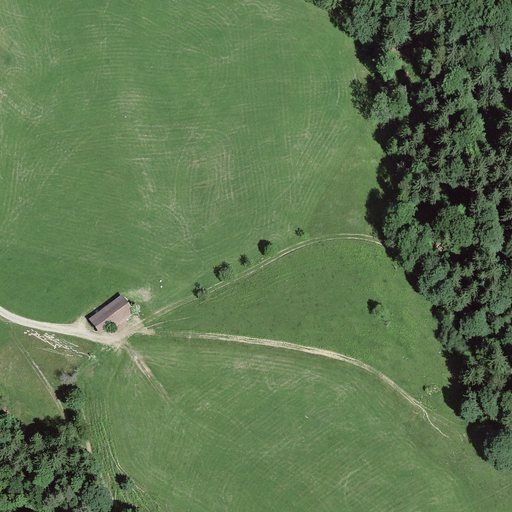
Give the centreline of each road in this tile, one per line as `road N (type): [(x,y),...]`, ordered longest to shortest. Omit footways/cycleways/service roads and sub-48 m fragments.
road 1 (track): [(511,258),(443,263),(364,237),(307,242),(120,336)]
road 2 (track): [(461,427),(352,362),(309,349),(167,333),(120,336)]
road 3 (track): [(111,511),(81,441),(2,315)]
road 4 (track): [(120,336),(101,339),(2,315)]
